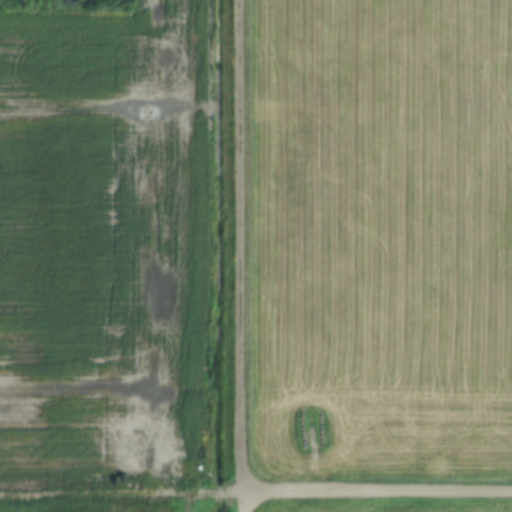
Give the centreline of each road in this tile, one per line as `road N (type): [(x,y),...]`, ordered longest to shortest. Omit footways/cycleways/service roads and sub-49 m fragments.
road 1 (track): [(511,490),(0,488)]
road 2 (track): [(245,511),(244,0)]
